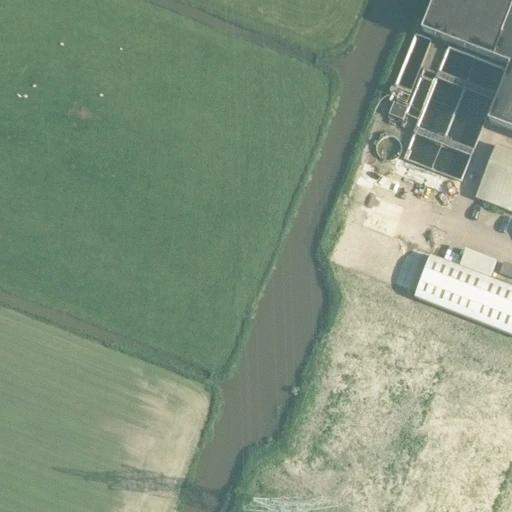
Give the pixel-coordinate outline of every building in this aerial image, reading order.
[(511,0),(435,0),(423,32),(494,60),(510,66),(489,123),(511,131),(511,0)] [(511,153),(511,149),(511,138),(492,132),(488,143),(501,150),(501,149),(511,153)] [(511,152),(511,153),(501,149),(501,150),(481,202),(511,213),(511,152)] [(361,162),(352,184),(372,192),(374,188),(397,197),(402,183),(438,197),(444,177),(393,157),(385,177),(378,175),(380,170),(361,162)] [(511,335),(511,287),(431,256),(415,298),(511,335)] [(482,369),(457,374),(462,398),(487,392),(482,369)] [(458,405),(438,420),(455,444),(475,429),(458,405)] [(450,483),(455,459),(425,452),(419,476),(450,483)]
